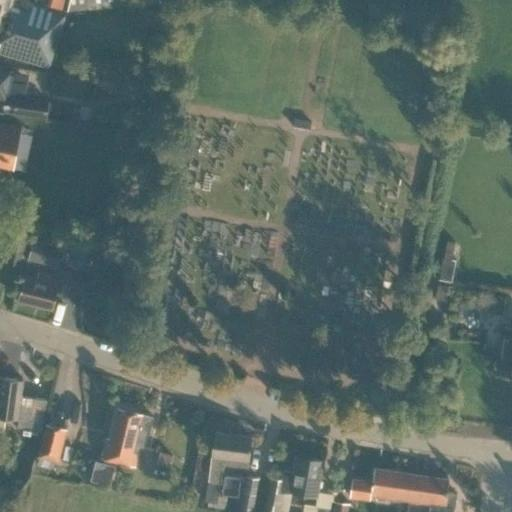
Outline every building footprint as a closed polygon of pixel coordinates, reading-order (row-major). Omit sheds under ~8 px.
[(0,0),(0,31),(3,32),(0,42),(0,51),(49,67),(66,11),(29,0),(0,0)] [(0,97),(4,98),(10,70),(0,67),(0,97)] [(135,104),(152,106),(154,90),(138,87),(135,104)] [(39,92),(27,90),(26,95),(17,94),(14,112),(47,117),(50,99),(38,97),(39,92)] [(312,121),(295,118),(294,126),(310,129),(312,121)] [(25,124),(0,119),(0,162),(18,166),(25,124)] [(11,237),(8,247),(3,273),(17,276),(25,240),(11,237)] [(33,237),(28,258),(56,265),(61,244),(33,237)] [(455,240),(448,239),(445,255),(443,255),(439,277),(452,280),(456,258),(452,257),(455,240)] [(19,300),(54,308),(60,283),(61,276),(39,271),(38,277),(25,274),(19,300)] [(74,298),(79,277),(66,274),(61,294),(74,298)] [(436,283),(433,299),(445,302),(448,285),(436,283)] [(511,326),(503,325),(497,364),(511,366),(511,326)] [(24,379),(0,375),(0,415),(6,417),(18,418),(22,394),(24,379)] [(22,394),(18,418),(43,422),(48,397),(22,394)] [(140,447),(145,448),(154,415),(119,406),(111,438),(107,437),(102,458),(135,466),(140,447)] [(37,455),(59,460),(67,427),(45,422),(37,455)] [(208,480),(205,499),(209,500),(208,504),(225,507),(228,494),(220,493),(221,482),(222,481),(224,462),(248,466),(252,435),(215,430),(208,479),(208,480)] [(157,462),(171,465),(174,453),(160,449),(157,462)] [(270,478),(264,511),(280,511),(284,489),(293,491),(317,495),(318,490),(324,459),(296,454),(294,469),(283,467),(282,477),(278,477),(270,475),(270,478)] [(408,498),(412,472),(374,467),(372,480),(352,477),(350,495),(370,498),(371,493),(408,498)] [(412,472),(408,498),(430,501),(428,511),(454,511),(457,492),(447,491),(449,478),(412,472)] [(252,511),(259,476),(247,473),(240,511),(244,511),(252,511)] [(348,511),(350,501),(335,499),(332,511),(348,511)] [(304,502),(302,511),(316,511),(318,504),(316,504),(304,502)] [(318,504),(316,511),(329,511),(331,505),(318,503),(318,504)]
